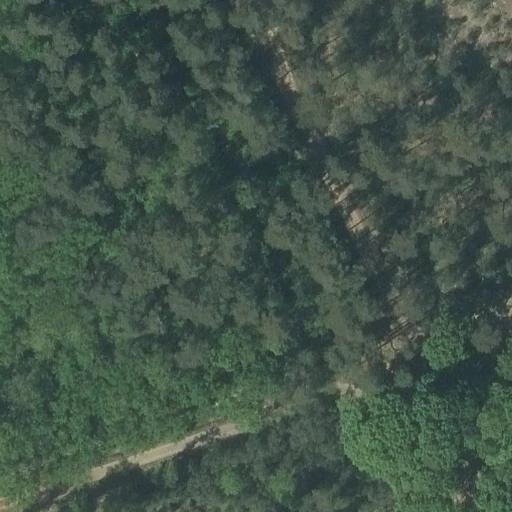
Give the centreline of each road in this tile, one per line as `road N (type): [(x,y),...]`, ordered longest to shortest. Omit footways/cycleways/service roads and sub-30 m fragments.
road 1 (track): [(315,357),(157,0)]
road 2 (track): [(270,43),(428,375)]
road 3 (track): [(323,377),(214,439),(13,511)]
road 4 (track): [(272,380),(0,477)]
road 5 (track): [(428,511),(323,377)]
road 6 (track): [(428,375),(497,511)]
